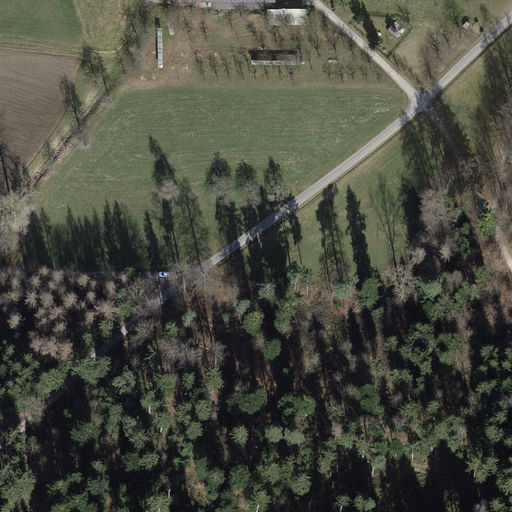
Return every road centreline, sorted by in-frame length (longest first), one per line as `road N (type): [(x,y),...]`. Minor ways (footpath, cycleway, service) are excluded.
road 1 (track): [(422,102),(191,279)]
road 2 (track): [(191,279),(0,446)]
road 3 (track): [(0,273),(191,279)]
road 4 (track): [(315,0),(422,102)]
road 5 (track): [(490,218),(422,102)]
road 6 (residential): [(511,16),(422,102)]
